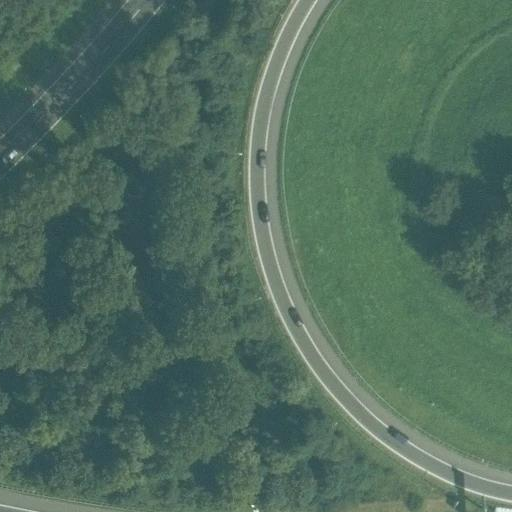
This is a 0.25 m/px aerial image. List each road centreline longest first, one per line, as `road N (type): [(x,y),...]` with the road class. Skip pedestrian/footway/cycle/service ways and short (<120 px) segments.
road 1 (motorway): [(511,495),(461,480),(367,420),(291,323),(270,267),(254,169),(273,69),(306,0)]
road 2 (motorway): [(142,0),(0,154)]
